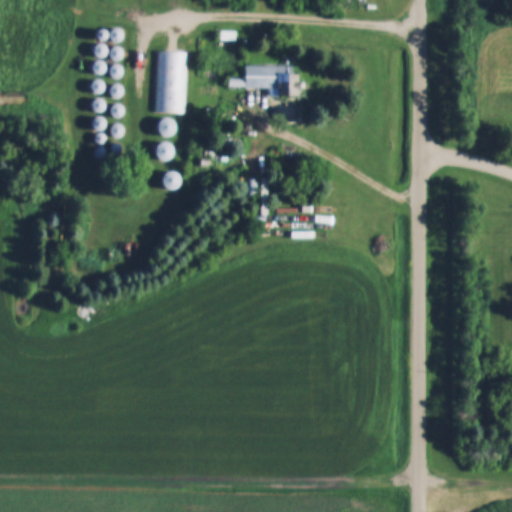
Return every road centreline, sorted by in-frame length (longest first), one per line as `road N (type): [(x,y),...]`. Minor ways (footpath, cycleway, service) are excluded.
road 1 (track): [(511,475),(0,472)]
road 2 (residential): [(421,511),(424,0)]
road 3 (track): [(424,206),(263,121)]
